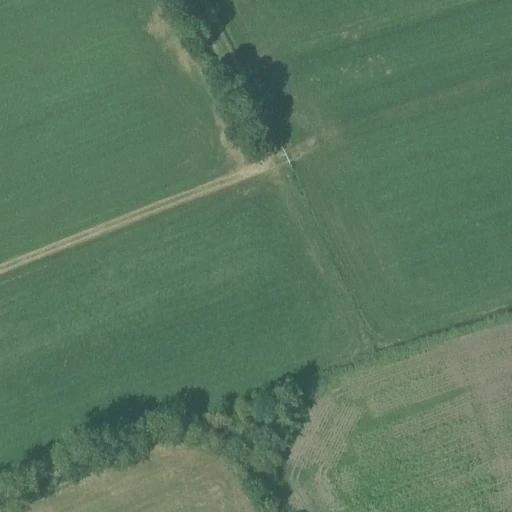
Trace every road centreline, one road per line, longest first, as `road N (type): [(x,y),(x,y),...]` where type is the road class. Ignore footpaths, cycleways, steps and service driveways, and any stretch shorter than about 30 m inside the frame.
road 1 (track): [(0,266),(260,165),(262,145),(186,0)]
road 2 (track): [(260,165),(511,79)]
